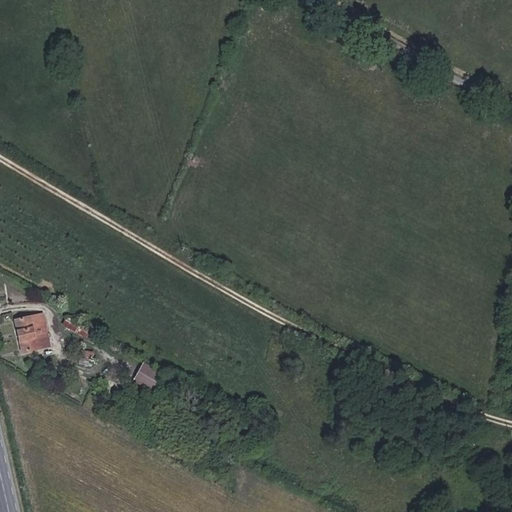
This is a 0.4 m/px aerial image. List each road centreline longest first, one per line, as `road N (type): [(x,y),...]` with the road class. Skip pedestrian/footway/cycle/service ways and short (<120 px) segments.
road 1 (residential): [(0,156),(432,400),(511,418)]
road 2 (unclassified): [(511,107),(313,0)]
